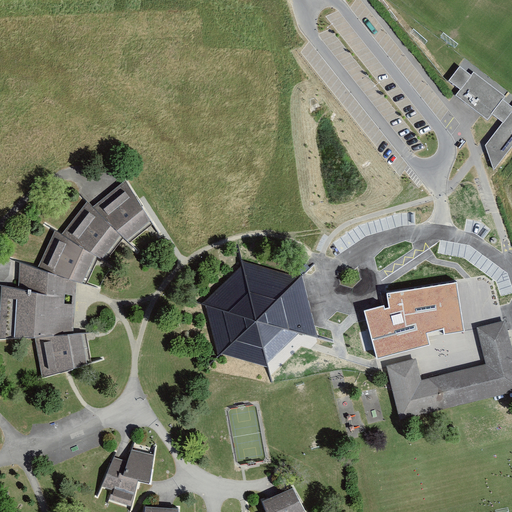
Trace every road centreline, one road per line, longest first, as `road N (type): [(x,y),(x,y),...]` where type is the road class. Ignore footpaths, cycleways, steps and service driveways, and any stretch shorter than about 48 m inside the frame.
road 1 (track): [(511,265),(477,149),(355,0)]
road 2 (residential): [(355,245),(416,232),(449,237),(511,273)]
road 3 (residential): [(0,460),(142,411)]
